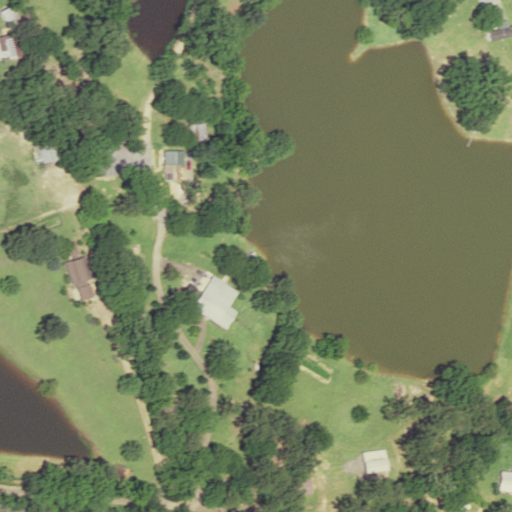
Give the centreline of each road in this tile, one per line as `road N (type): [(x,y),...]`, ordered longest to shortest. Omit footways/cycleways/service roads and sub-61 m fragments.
road 1 (residential): [(195,506),(210,391),(153,282),(161,213),(138,158),(193,0)]
road 2 (residential): [(0,487),(252,511)]
